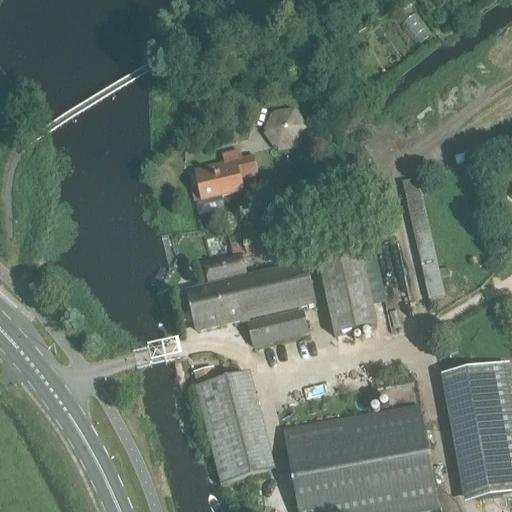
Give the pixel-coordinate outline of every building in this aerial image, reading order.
[(412,0),(404,0),(397,6),(402,13),(415,4),(412,0)] [(233,66),(256,56),(249,41),(226,51),(233,66)] [(276,154),(299,149),(308,129),(295,110),(270,115),(263,134),(276,154)] [(239,181),(256,177),(252,161),(241,163),(239,154),(223,158),(225,167),(188,175),(195,204),(198,219),(225,213),(222,198),(242,194),(239,181)] [(450,278),(448,269),(439,271),(419,181),(402,185),(429,302),(445,298),(441,280),(450,278)] [(205,267),(209,286),(246,277),(242,260),(288,249),(283,230),(230,242),(234,260),(205,267)] [(334,339),(378,329),(359,250),(315,260),(334,339)] [(198,333),(315,306),(306,268),(189,295),(198,333)] [(308,337),(303,313),(248,326),(254,349),(308,337)] [(481,503),(511,497),(511,398),(506,367),(491,369),(457,376),(481,503)] [(246,374),(195,387),(219,483),(270,471),(246,374)] [(284,434),(298,511),(428,511),(440,510),(421,409),(284,434)]
